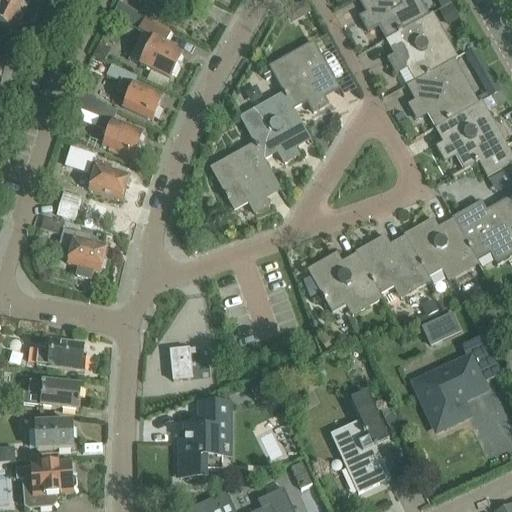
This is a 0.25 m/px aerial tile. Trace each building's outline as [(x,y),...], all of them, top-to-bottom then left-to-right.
[(32,0),(0,0),(0,1),(26,14),(32,0)] [(416,0),(361,0),(369,14),(358,20),(366,34),(379,27),(386,41),(389,40),(427,18),(416,0)] [(26,14),(0,1),(0,27),(15,35),(26,14)] [(305,5),(295,10),(299,16),(300,18),(304,21),(311,16),(305,5)] [(451,7),(439,13),(447,27),(459,20),(451,7)] [(452,63),(456,61),(430,16),(427,18),(389,40),(397,54),(386,61),(394,75),(407,68),(415,83),(452,63)] [(166,47),(172,34),(145,21),(138,34),(149,39),(143,52),(148,54),(141,68),(171,83),(183,60),(168,53),(170,49),(166,47)] [(104,65),(111,52),(100,46),(93,60),(104,65)] [(292,112),(306,104),(314,117),(328,109),(322,97),(337,88),(313,46),(268,71),(283,97),(292,112)] [(476,106),(452,63),(415,83),(409,86),(418,101),(407,107),(415,123),(428,115),(436,129),(476,106)] [(138,80),(112,68),(107,79),(122,85),(118,94),(128,99),(123,110),(153,124),(164,100),(135,87),(138,80)] [(499,93),(490,77),(479,83),(488,100),(499,93)] [(506,104),(501,96),(491,101),(496,109),(506,104)] [(136,158),(139,159),(143,149),(140,147),(144,137),(112,123),(117,114),(80,97),(76,110),(101,120),(97,130),(109,135),(103,148),(134,161),(136,158)] [(292,112),(283,97),(239,121),(254,148),(263,163),(277,156),(284,168),(299,160),(293,148),(307,140),(292,112)] [(447,143),(435,149),(443,164),(456,157),(464,172),(479,163),(488,178),(511,164),(511,161),(480,104),(476,106),(477,107),(438,128),(439,129),(447,143)] [(72,160),(88,165),(92,153),(75,148),(72,160)] [(263,163),(254,148),(210,173),(233,213),(247,205),(255,219),(270,210),(263,199),(279,191),(263,163)] [(94,164),(90,177),(94,178),(89,194),(122,205),(130,181),(114,175),(115,171),(94,164)] [(82,203),(65,197),(57,218),(74,224),(82,203)] [(511,257),(511,197),(500,204),(503,209),(489,217),(482,204),(452,221),(455,226),(476,261),(489,254),(496,266),(511,257)] [(65,227),(44,221),(41,233),(62,239),(65,227)] [(455,226),(440,235),(433,222),(403,239),(406,244),(427,279),(442,271),(449,283),(478,266),(476,261),(455,226)] [(101,274),(105,272),(106,265),(104,261),(107,250),(88,245),(89,241),(64,234),(61,247),(73,250),(68,267),(79,270),(76,279),(90,282),(93,274),(101,276),(101,274)] [(391,252),(384,240),(355,256),(358,260),(379,297),(395,288),(402,300),(430,284),(427,279),(406,244),(391,252)] [(358,260),(344,268),(337,257),(307,274),(330,314),(345,306),(353,319),(382,302),(379,297),(358,260)] [(432,303),(421,309),(427,320),(438,313),(432,303)] [(454,339),(447,322),(427,331),(434,348),(454,339)] [(325,336),(318,342),(326,351),(333,346),(325,336)] [(469,363),(415,388),(418,394),(416,398),(419,405),(424,407),(436,434),(467,420),(462,409),(459,408),(461,401),(465,402),(484,393),(481,387),(501,378),(483,340),(463,349),(469,363)] [(84,358),(81,358),(82,349),(52,345),(51,354),(29,351),(28,364),(36,364),(36,367),(49,369),(49,370),(82,374),(84,358)] [(196,359),(195,353),(170,355),(173,385),(192,383),(189,360),(196,359)] [(255,404),(270,398),(264,382),(249,388),(255,404)] [(80,390),(30,384),(29,397),(23,396),(22,407),(77,414),(78,408),(79,408),(79,405),(78,404),(80,390)] [(361,425),(330,439),(358,497),(389,483),(374,451),(389,444),(365,394),(350,401),(354,409),(361,425)] [(179,481),(205,482),(205,473),(221,474),(221,448),(230,448),(230,407),(210,407),(210,412),(199,412),(199,432),(184,431),(184,446),(179,446),(179,481)] [(389,412),(382,415),(389,432),(397,428),(389,412)] [(72,453),(71,427),(35,428),(36,454),(72,453)] [(0,466),(15,465),(13,451),(0,452),(0,466)] [(303,466),(292,471),(302,493),(313,488),(303,466)] [(71,481),(70,469),(15,474),(16,483),(31,482),(34,507),(38,511),(52,510),(56,505),(55,497),(73,496),(72,493),(76,491),(75,483),(71,481)] [(232,511),(226,497),(193,511),(292,511),(284,493),(259,504),(262,511),(232,511)]
